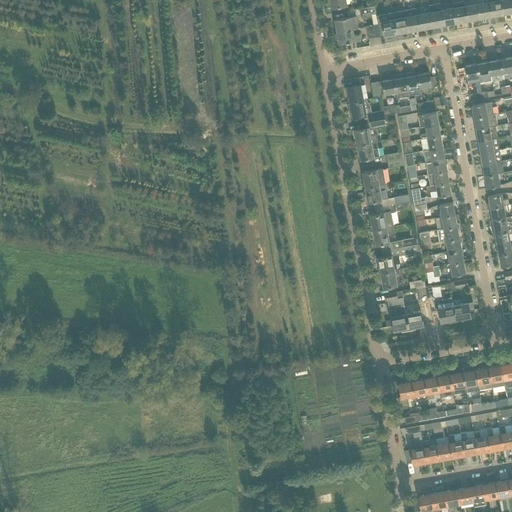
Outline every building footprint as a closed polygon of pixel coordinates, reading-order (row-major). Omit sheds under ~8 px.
[(489,1),(488,0),(484,0),(485,2),(477,3),(480,18),(492,16),(489,1)] [(503,14),(500,0),(488,0),(489,1),(492,16),(503,14)] [(511,12),(511,0),(500,0),(503,14),(511,12)] [(468,20),(465,6),(464,1),(452,3),(453,8),(456,23),(468,20)] [(444,25),(441,10),(440,3),(436,4),(437,11),(429,12),(432,27),(444,25)] [(480,18),(477,3),(465,6),(468,20),(480,18)] [(375,6),(359,9),(361,14),(361,16),(372,14),(376,14),(375,6)] [(420,29),(418,14),(417,8),(405,10),(408,31),(420,29)] [(456,23),(453,8),(441,10),(444,25),(456,23)] [(408,31),(405,10),(393,12),(396,33),(408,31)] [(396,33),(393,12),(377,15),(378,24),(380,35),(384,34),(384,36),(396,33)] [(432,27),(429,12),(418,14),(420,29),(432,27)] [(358,28),(357,21),(356,15),(334,19),(337,31),(353,29),(358,28)] [(380,35),(378,24),(366,26),(368,38),(380,36),(380,35)] [(360,40),(359,34),(354,35),(353,29),(337,31),(337,34),(336,34),(335,35),(336,40),(337,41),(338,41),(339,44),(360,40)] [(511,76),(511,58),(511,57),(500,59),(503,77),(504,78),(511,76)] [(500,59),(488,61),(492,81),(504,78),(500,59)] [(488,61),(477,63),(479,77),(480,83),(492,81),(488,61)] [(479,77),(477,63),(465,66),(467,79),(468,84),(475,83),(477,92),(462,95),(463,101),(482,97),(482,92),(480,83),(479,77)] [(420,87),(417,74),(417,71),(405,73),(408,90),(420,87)] [(429,72),(417,74),(420,87),(424,87),(432,85),(429,72)] [(409,96),(408,90),(405,73),(393,76),(394,78),(396,92),(397,98),(409,96)] [(396,92),(394,78),(382,81),(384,94),(396,92)] [(381,96),(378,81),(371,83),(373,97),(381,96)] [(364,99),(361,84),(344,87),(346,96),(348,95),(349,102),(364,99)] [(367,114),(364,99),(349,102),(350,109),(348,109),(350,117),(367,114)] [(434,100),(422,102),(423,109),(435,106),(434,100)] [(494,114),(492,101),(472,105),(474,117),(487,115),(494,114)] [(394,114),(400,113),(399,105),(394,106),(394,105),(382,107),(383,110),(384,118),(385,121),(395,119),(394,114)] [(384,118),(383,110),(368,113),(370,120),(384,118)] [(438,124),(436,111),(418,115),(420,127),(425,126),(438,124)] [(495,113),(494,114),(487,115),(474,117),(476,129),(490,126),(495,125),(497,125),(495,113)] [(405,115),(398,116),(401,130),(408,129),(407,122),(405,115)] [(385,125),(385,121),(384,118),(370,120),(371,127),(385,125)] [(441,135),(438,124),(425,126),(427,133),(420,134),(421,139),(427,138),(441,135)] [(498,137),(495,125),(490,126),(476,129),(478,141),(492,138),(498,137)] [(376,134),(370,135),(369,127),(352,130),(354,138),(356,138),(357,145),(376,141),(377,141),(376,134)] [(443,147),(441,135),(427,138),(430,149),(443,147)] [(494,150),(492,138),(478,141),(480,152),(494,150)] [(379,156),(376,141),(357,145),(360,160),(379,156)] [(443,147),(430,149),(424,150),(426,162),(445,159),(443,147)] [(496,162),(494,150),(480,152),(482,164),(496,162)] [(402,158),(401,151),(386,154),(387,161),(402,158)] [(414,164),(412,153),(405,154),(407,165),(414,164)] [(404,165),(402,158),(387,161),(389,168),(404,165)] [(447,170),(445,159),(426,162),(428,174),(447,170)] [(498,173),(496,162),(482,164),(485,176),(498,173)] [(383,168),(377,170),(362,172),(365,187),(379,185),(386,183),(383,168)] [(449,182),(447,170),(428,174),(430,185),(449,182)] [(500,185),(498,173),(485,176),(487,188),(500,185)] [(449,182),(430,185),(426,186),(427,192),(437,191),(438,196),(451,194),(449,182)] [(366,194),(364,194),(365,203),(367,202),(373,201),(377,200),(382,200),(388,198),(386,183),(379,185),(365,187),(366,194)] [(419,188),(412,189),(411,189),(414,205),(426,203),(425,197),(421,198),(419,188)] [(508,199),(503,200),(501,193),(488,196),(489,203),(486,203),(487,208),(490,208),(504,205),(509,204),(508,199)] [(408,194),(394,197),(395,204),(410,201),(408,194)] [(411,208),(410,201),(395,204),(396,211),(411,208)] [(455,214),(453,202),(439,204),(441,212),(434,213),(435,218),(442,217),(455,214)] [(427,209),(426,203),(414,205),(415,211),(427,209)] [(506,217),(504,205),(490,208),(492,219),(506,217)] [(380,213),(370,215),(370,216),(370,215),(373,230),(393,226),(391,211),(384,212),(380,213)] [(455,214),(442,217),(444,228),(457,226),(456,219),(459,219),(458,213),(455,214)] [(511,222),(507,224),(506,217),(492,219),(494,231),(511,227),(511,222)] [(395,233),(393,226),(373,230),(375,244),(375,245),(390,242),(388,234),(395,233)] [(459,237),(457,226),(444,228),(437,229),(439,241),(446,240),(459,237)] [(510,240),(509,234),(511,233),(511,227),(494,231),(497,243),(510,240)] [(427,236),(429,235),(428,230),(419,232),(421,244),(429,243),(427,236)] [(416,237),(401,240),(402,246),(418,244),(416,237)] [(461,249),(459,237),(446,240),(448,252),(461,249)] [(511,246),(511,247),(510,240),(497,243),(499,254),(511,252),(511,246)] [(419,252),(418,244),(402,246),(404,255),(419,252)] [(463,261),(461,249),(448,252),(450,263),(463,261)] [(511,264),(511,252),(499,254),(501,267),(511,264)] [(400,263),(399,256),(398,254),(377,257),(378,258),(381,272),(400,269),(399,263),(400,263)] [(465,273),(463,261),(450,263),(452,275),(465,273)] [(394,270),(381,272),(383,287),(393,286),(397,285),(399,284),(398,278),(399,277),(403,276),(401,269),(400,269),(394,270)] [(410,289),(416,288),(425,286),(424,279),(409,282),(410,289)] [(468,286),(467,280),(454,282),(455,288),(468,286)] [(428,299),(425,287),(425,286),(416,288),(418,300),(421,299),(421,300),(428,299)] [(425,287),(428,299),(434,298),(432,286),(425,287)] [(402,291),(384,295),(385,301),(388,300),(403,298),(402,291)] [(456,320),(453,305),(452,297),(442,299),(443,303),(438,304),(441,322),(456,320)] [(403,298),(388,300),(394,331),(408,328),(404,305),(403,298)] [(473,302),(468,302),(453,305),(456,320),(470,317),(469,310),(474,309),(473,302)] [(423,325),(421,316),(421,311),(420,311),(419,307),(414,308),(413,304),(404,305),(408,328),(423,325)] [(511,362),(501,364),(503,378),(505,385),(511,383),(511,362)] [(503,378),(501,364),(488,367),(492,387),(505,385),(503,378)] [(492,387),(488,367),(475,369),(479,389),(492,387)] [(479,389),(475,369),(462,371),(466,392),(479,389)] [(466,392),(462,371),(450,374),(453,394),(466,392)] [(453,394),(450,374),(437,376),(439,389),(441,396),(453,394)] [(439,389),(437,376),(424,378),(427,392),(428,399),(434,398),(433,391),(439,389)] [(427,392),(424,378),(411,380),(414,394),(415,401),(428,399),(427,392)] [(414,394),(411,380),(398,383),(401,396),(399,397),(400,404),(408,402),(407,395),(414,394)] [(440,417),(439,412),(437,412),(436,408),(430,409),(430,413),(431,419),(440,417)] [(419,421),(418,415),(417,412),(409,414),(410,416),(405,417),(406,423),(419,421)] [(426,462),(423,447),(422,440),(421,431),(419,425),(406,427),(408,434),(413,433),(416,448),(410,449),(413,464),(426,462)] [(511,446),(511,430),(505,432),(504,425),(499,426),(500,433),(503,448),(511,446)] [(503,448),(500,433),(493,434),(491,427),(486,428),(487,435),(490,450),(503,448)] [(490,450),(487,435),(480,436),(479,430),(473,432),(474,438),(477,452),(490,450)] [(477,452),(474,438),(467,439),(466,432),(460,433),(462,440),(464,455),(477,452)] [(464,455),(462,440),(455,441),(454,434),(447,435),(449,442),(452,457),(464,455)] [(439,459),(436,444),(429,446),(428,439),(422,440),(423,447),(426,462),(439,459)] [(452,457),(449,442),(436,444),(439,459),(452,457)] [(511,494),(508,479),(495,482),(498,496),(511,494)] [(498,496),(495,482),(483,484),(485,499),(498,496)] [(485,499),(483,484),(470,486),(473,501),(474,506),(486,504),(485,499)] [(473,501),(470,486),(457,488),(460,503),(473,501)] [(460,503),(457,488),(445,491),(447,506),(448,511),(454,510),(453,505),(460,503)] [(447,506),(445,491),(432,493),(434,507),(435,511),(440,511),(440,507),(447,506)] [(434,507),(432,493),(419,495),(421,510),(419,510),(419,511),(427,511),(427,509),(434,507)]
